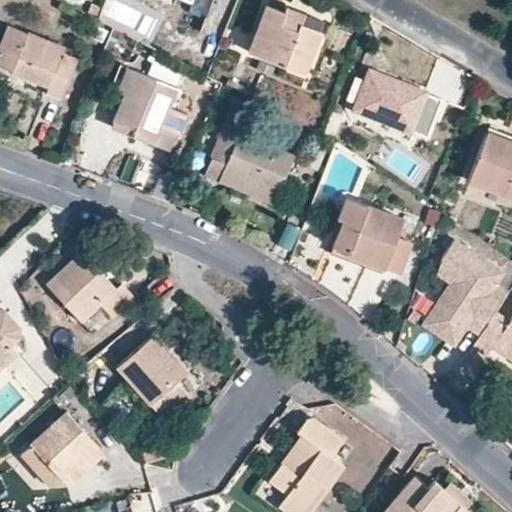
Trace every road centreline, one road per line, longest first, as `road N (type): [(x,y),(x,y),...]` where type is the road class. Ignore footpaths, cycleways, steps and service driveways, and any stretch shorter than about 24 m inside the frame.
road 1 (residential): [(0,167),(205,244),(245,268),(511,483)]
road 2 (residential): [(511,75),(386,0)]
